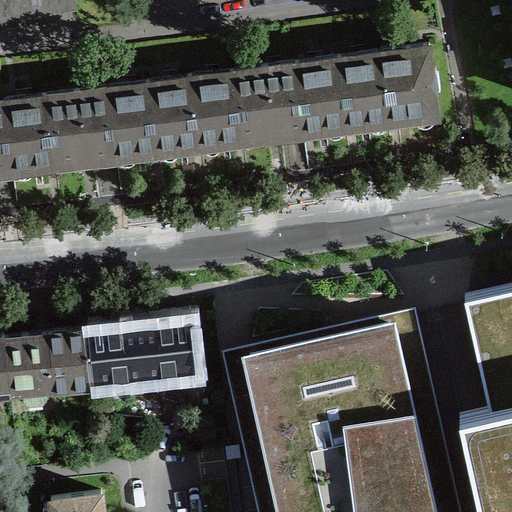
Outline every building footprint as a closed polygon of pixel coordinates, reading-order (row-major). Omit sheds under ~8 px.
[(76,8),(74,0),(0,0),(0,19),(6,19),(13,18),(76,8)] [(392,120),(415,117),(417,119),(420,122),(423,123),(426,123),(429,122),(432,120),(434,117),(435,114),(439,114),(429,41),(405,44),(406,52),(380,55),(380,56),(389,120),(392,120)] [(350,125),(370,122),(371,125),(373,127),(376,128),(379,128),(382,127),(384,126),(386,123),(386,120),(389,120),(380,56),(338,61),(346,125),(350,125)] [(308,130),(327,128),(329,130),(331,132),(334,133),(337,134),(339,133),(342,131),(343,129),(344,126),(346,125),(338,61),(296,67),(304,131),(308,130)] [(274,135),(304,131),(296,67),(235,75),(243,139),(274,135)] [(201,144),(204,144),(205,146),(207,148),(210,149),(213,150),(216,149),(218,147),(220,145),(220,142),(239,139),(243,139),(235,75),(193,80),(201,144)] [(159,150),(161,149),(163,152),(165,154),(168,155),(171,155),(173,154),(176,153),(177,150),(178,147),(198,145),(201,144),(193,80),(151,85),(159,150)] [(117,155),(119,155),(121,157),(123,159),(126,160),(128,161),(131,160),(134,158),(135,156),(136,153),(152,151),(159,150),(151,85),(108,91),(117,155)] [(47,99),(56,163),(87,159),(117,155),(108,91),(47,99)] [(14,169),(16,168),(17,171),(20,173),(22,174),(25,174),(28,173),(30,171),(32,169),(33,166),(52,164),(56,163),(47,99),(5,104),(14,169)] [(0,105),(0,170),(14,169),(5,104),(0,105)] [(511,511),(511,282),(465,293),(488,395),(460,401),(484,511),(511,511)] [(463,511),(414,299),(219,344),(257,511),(463,511)] [(135,319),(135,318),(120,320),(87,324),(93,375),(94,381),(95,381),(94,378),(114,376),(113,368),(127,366),(128,375),(162,371),(163,371),(162,363),(176,361),(177,369),(199,367),(193,312),(144,317),(144,318),(135,319)] [(68,384),(68,378),(93,375),(87,324),(53,327),(47,328),(53,385),(68,384)] [(13,331),(5,332),(11,390),(53,385),(47,328),(13,331)] [(0,391),(11,391),(11,390),(5,332),(5,331),(0,331),(0,391)] [(186,423),(188,439),(215,436),(213,420),(186,423)] [(104,511),(101,488),(51,494),(53,511),(104,511)]
